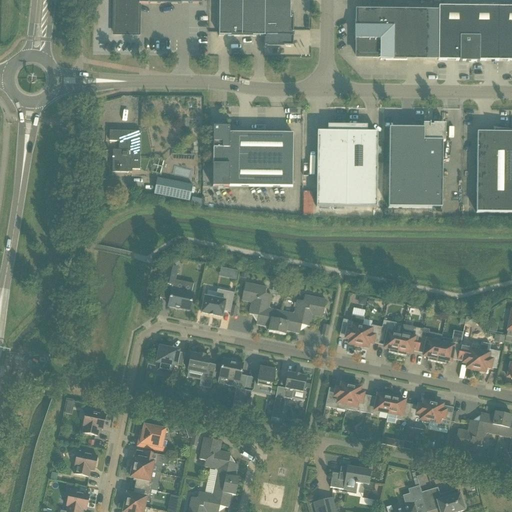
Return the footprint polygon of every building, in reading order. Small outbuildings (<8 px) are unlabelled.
[(114,0),(114,35),(138,35),(139,5),(148,5),(148,4),(181,5),(181,4),(201,4),(201,0),(114,0)] [(218,0),(219,27),(219,37),(265,37),(265,47),(293,48),(293,46),(290,45),(290,40),(293,40),(293,38),(290,38),(290,33),(292,33),(292,34),(293,34),(293,19),(292,19),(290,19),(290,0),(218,0)] [(439,11),(438,61),(460,61),(459,62),(462,62),(462,61),(467,61),(467,62),(479,63),(479,61),(498,62),(498,8),(439,7),(439,11)] [(511,8),(498,8),(498,62),(511,61),(511,8)] [(355,19),(355,40),(357,40),(357,58),(380,59),(380,61),(407,61),(438,61),(439,11),(428,11),(357,10),(357,19),(355,19)] [(388,208),(442,209),(442,143),(445,142),(445,135),(446,135),(446,134),(445,134),(445,125),(433,125),(433,127),(430,127),(430,124),(429,124),(429,125),(423,125),(423,130),(389,129),(388,208)] [(229,188),(292,188),(293,135),(229,134),(229,128),(213,128),(212,188),(229,188)] [(316,208),(376,208),(377,134),(365,133),(365,128),(362,128),(362,129),(359,129),(359,128),(356,128),(356,129),(338,129),(338,128),(335,128),(335,129),(332,129),(332,128),(329,128),(329,133),(317,133),(316,208)] [(476,214),(511,214),(511,132),(492,130),(493,130),(492,134),(477,134),(476,214)] [(122,173),(128,173),(128,170),(139,170),(140,133),(110,132),(109,142),(119,142),(119,151),(113,151),(112,173),(122,173)] [(193,185),(157,178),(154,195),(189,202),(193,185)] [(168,308),(189,312),(193,295),(195,286),(175,281),(177,269),(167,267),(163,284),(172,286),(168,308)] [(231,270),(230,275),(232,278),(237,279),(238,272),(231,270)] [(266,289),(245,284),(243,292),(241,302),(251,304),(249,315),(256,317),(257,319),(256,326),(269,328),(268,333),(277,334),(285,336),(286,332),(299,335),(301,328),(303,326),(310,328),(312,317),(322,319),(326,301),(304,297),(303,301),(301,302),(297,301),(294,314),(292,315),(281,313),(270,310),(269,308),(271,296),(267,295),(265,293),(266,289)] [(214,317),(222,318),(223,312),(230,314),(229,316),(231,307),(234,294),(225,292),(225,293),(218,291),(216,300),(205,298),(201,314),(209,315),(209,316),(210,316),(213,316),(213,317),(214,317)] [(359,298),(357,305),(365,306),(366,299),(359,298)] [(229,316),(236,318),(238,308),(231,307),(229,316)] [(348,345),(358,347),(364,318),(363,318),(352,316),(351,322),(343,321),(339,337),(340,337),(341,334),(346,336),(345,340),(349,340),(348,345)] [(358,347),(367,349),(368,344),(372,345),(373,341),(379,342),(382,329),(371,326),(370,330),(362,329),(364,318),(358,347)] [(465,325),(472,326),(473,319),(466,318),(465,325)] [(388,353),(397,355),(401,337),(394,335),(396,324),(383,322),(382,329),(379,342),(385,344),(384,349),(389,350),(388,353)] [(321,335),(327,336),(329,327),(323,326),(321,335)] [(401,337),(397,355),(406,357),(407,354),(411,355),(412,349),(418,350),(421,337),(423,331),(403,327),(401,337)] [(495,335),(493,343),(503,345),(505,337),(495,335)] [(427,361),(436,363),(440,345),(431,343),(432,339),(421,337),(418,350),(424,352),(423,357),(428,358),(427,361)] [(452,341),(441,339),(440,345),(436,363),(445,365),(446,362),(450,363),(451,357),(458,359),(460,345),(451,343),(452,341)] [(460,345),(458,359),(464,360),(463,363),(463,364),(467,365),(466,370),(475,371),(479,352),(471,350),(472,347),(461,345),(460,345)] [(475,371),(485,373),(486,369),(490,370),(490,368),(496,369),(500,353),(489,351),(490,348),(481,346),(475,371)] [(156,372),(172,375),(174,366),(176,366),(179,352),(159,348),(156,364),(158,364),(156,372)] [(199,387),(211,390),(215,366),(208,365),(210,359),(204,358),(205,356),(200,355),(199,357),(191,355),(187,372),(201,375),(199,387)] [(226,386),(234,388),(235,382),(239,383),(243,365),(237,364),(237,362),(223,359),(222,365),(221,365),(220,370),(221,370),(219,379),(227,380),(226,386)] [(147,365),(146,373),(153,374),(155,367),(147,365)] [(253,391),(258,392),(259,387),(271,390),(275,371),(276,371),(276,370),(265,368),(265,370),(260,369),(259,375),(256,374),(253,391)] [(283,399),(291,400),(293,391),(303,394),(306,378),(299,377),(300,376),(299,376),(299,377),(295,376),(295,375),(294,376),(287,374),(284,392),(283,399)] [(325,408),(346,412),(346,410),(350,387),(341,386),(340,390),(336,389),(335,393),(329,392),(330,390),(329,389),(325,408)] [(346,410),(366,414),(369,401),(362,399),(363,395),(359,394),(360,389),(350,387),(346,410)] [(165,389),(163,399),(169,400),(170,400),(172,391),(171,391),(165,389)] [(231,414),(239,415),(240,406),(244,391),(236,389),(233,404),(233,405),(231,414)] [(240,406),(248,408),(251,392),(244,391),(240,406)] [(366,414),(378,417),(379,413),(388,415),(392,396),(383,394),(382,397),(377,396),(376,402),(369,401),(366,414)] [(386,423),(395,425),(396,420),(407,423),(410,409),(403,408),(404,402),(400,401),(401,398),(392,396),(388,415),(386,423)] [(271,418),(280,420),(284,401),(275,399),(271,418)] [(433,404),(423,403),(422,407),(418,406),(417,410),(410,409),(407,423),(406,428),(427,432),(428,423),(429,423),(433,404)] [(437,429),(448,431),(450,422),(451,422),(452,415),(445,413),(445,412),(441,411),(442,406),(433,404),(429,423),(438,425),(437,429)] [(82,434),(97,437),(99,430),(102,431),(106,416),(95,414),(95,412),(86,410),(83,427),(84,427),(82,434)] [(451,422),(457,423),(459,414),(452,413),(452,415),(451,422)] [(511,421),(511,417),(503,415),(495,413),(494,417),(480,415),(479,422),(477,423),(470,421),(467,433),(457,431),(454,448),(475,453),(476,448),(478,447),(483,448),(485,436),(487,434),(499,437),(510,439),(511,441),(509,453),(511,453),(511,421)] [(165,431),(163,430),(162,429),(161,428),(159,428),(158,428),(157,428),(156,428),(155,429),(144,426),(143,432),(140,431),(137,447),(164,453),(166,443),(163,442),(165,431)] [(190,446),(197,447),(199,438),(192,436),(190,446)] [(221,442),(204,439),(199,460),(203,461),(205,463),(204,468),(216,470),(217,472),(215,483),(213,495),(211,496),(199,493),(198,498),(196,499),(191,498),(188,511),(218,511),(219,509),(221,507),(228,509),(231,496),(235,496),(237,488),(239,479),(235,479),(237,465),(230,464),(229,462),(230,455),(219,452),(221,442)] [(402,449),(411,451),(413,444),(404,442),(403,442),(402,448),(402,449)] [(74,475),(89,478),(90,471),(94,472),(97,457),(86,455),(87,453),(78,452),(74,468),(75,468),(74,475)] [(132,469),(161,475),(160,475),(162,465),(167,466),(168,458),(145,453),(144,459),(138,458),(137,460),(134,460),(132,469)] [(347,469),(341,468),(339,475),(332,474),(330,488),(355,493),(356,486),(357,486),(358,485),(363,486),(362,488),(364,490),(373,492),(374,485),(368,484),(370,472),(347,468),(347,469)] [(151,491),(157,492),(161,475),(132,469),(130,478),(133,479),(133,481),(139,482),(138,488),(151,491)] [(416,478),(418,484),(424,482),(422,476),(416,478)] [(125,504),(144,508),(145,502),(149,503),(151,491),(138,488),(136,494),(130,493),(130,496),(127,495),(125,504)] [(400,511),(395,511),(419,511),(426,510),(421,494),(419,488),(408,491),(409,495),(403,497),(406,509),(400,511)] [(438,508),(439,511),(462,511),(464,511),(464,510),(465,510),(463,503),(462,503),(459,495),(458,496),(456,491),(439,495),(437,489),(421,494),(426,510),(426,511),(427,511),(438,508)] [(60,511),(81,511),(82,510),(86,511),(89,496),(78,494),(79,493),(70,491),(66,507),(67,507),(65,511),(61,511),(60,511)] [(168,511),(176,511),(179,497),(171,495),(168,511)] [(313,504),(315,511),(335,511),(332,499),(313,504)]
